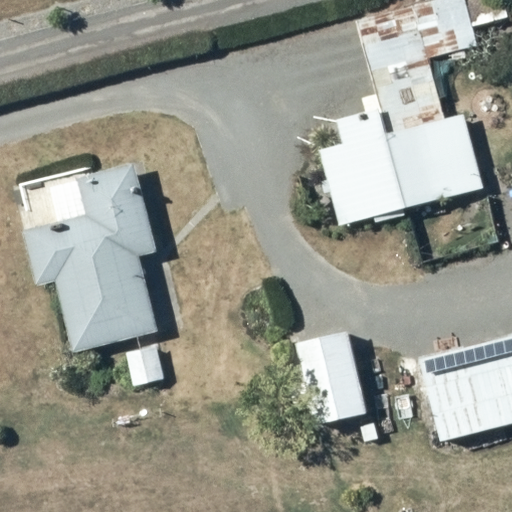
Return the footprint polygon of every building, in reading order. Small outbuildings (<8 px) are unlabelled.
[(343,142),(320,149),(329,177),(322,179),(326,192),(331,191),(341,228),(486,187),(465,111),(392,132),(384,103),(335,117),(343,142)] [(37,283),(54,279),(73,352),(162,330),(142,251),(158,247),(136,160),(94,170),(92,163),(19,181),(30,225),(23,227),(37,283)] [(369,413),(350,327),(297,338),(316,425),(369,413)] [(511,328),(421,352),(444,440),(511,422),(511,328)] [(159,343),(125,351),(133,386),(167,378),(159,343)]
